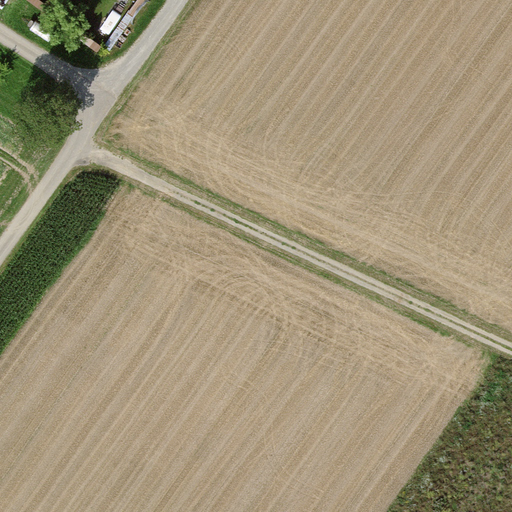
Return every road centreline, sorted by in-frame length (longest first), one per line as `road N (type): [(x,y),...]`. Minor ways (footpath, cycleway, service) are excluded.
road 1 (track): [(180,0),(106,96),(87,143)]
road 2 (track): [(106,96),(0,30)]
